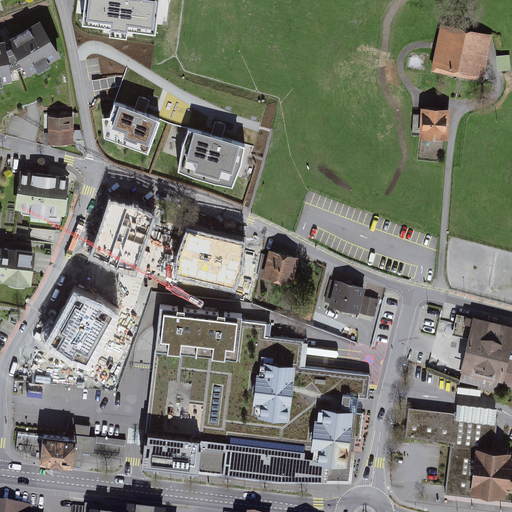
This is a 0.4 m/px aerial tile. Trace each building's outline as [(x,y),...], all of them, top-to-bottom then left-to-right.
[(156,23),(158,0),(84,0),(83,14),(104,17),(103,24),(134,28),(135,21),(156,23)] [(64,58),(41,23),(13,41),(35,76),(64,58)] [(494,37),(443,27),(434,70),(487,79),(494,37)] [(11,43),(0,44),(0,84),(18,82),(11,43)] [(510,51),(497,52),(498,66),(511,65),(510,51)] [(160,118),(114,101),(110,113),(111,128),(150,142),(160,118)] [(453,108),(423,107),(421,137),(451,139),(453,108)] [(75,119),(50,119),(49,143),(75,144),(75,119)] [(245,143),(188,127),(182,144),(180,158),(196,164),(196,166),(218,173),(218,170),(236,174),(241,161),(245,143)] [(70,178),(20,172),(15,214),(66,219),(70,178)] [(205,228),(131,234),(134,264),(207,257),(205,228)] [(119,235),(97,231),(88,269),(109,273),(119,235)] [(43,249),(0,244),(0,285),(38,290),(43,249)] [(301,258),(270,250),(264,276),(295,284),(301,258)] [(385,295),(334,279),(325,306),(376,322),(385,295)] [(102,300),(76,289),(48,338),(70,355),(86,361),(115,310),(102,300)] [(245,313),(160,304),(157,333),(142,469),(277,484),(353,482),(364,375),(303,369),(306,341),(270,337),(271,326),(244,323),(245,313)] [(511,325),(480,316),(464,378),(505,389),(506,385),(511,385),(511,325)] [(411,435),(457,441),(451,493),(511,502),(511,452),(498,451),(502,407),(462,403),(461,412),(414,408),(411,435)] [(88,427),(89,420),(76,419),(75,426),(88,427)] [(83,439),(22,432),(19,453),(46,456),(45,463),(80,467),(83,439)] [(28,511),(29,507),(0,503),(0,511),(28,511)]
